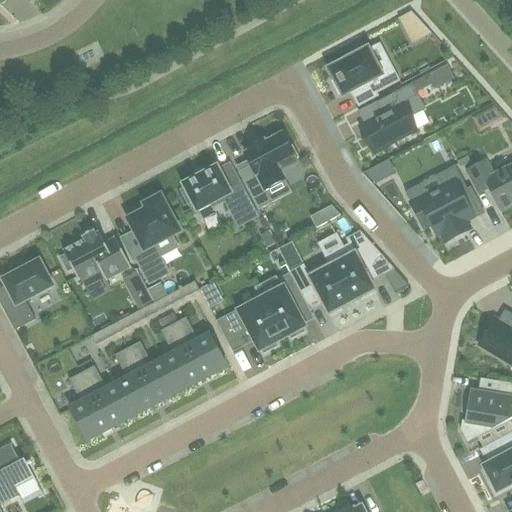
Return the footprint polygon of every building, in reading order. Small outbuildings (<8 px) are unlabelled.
[(400,19),(405,28),(419,21),(412,13),(400,19)] [(352,59),(329,70),(335,81),(332,83),(339,96),(342,94),(344,97),(351,93),(370,83),(376,95),(377,94),(400,82),(389,62),(378,68),(369,51),(368,50),(365,52),(363,48),(350,55),(352,59)] [(432,86),(434,91),(455,80),(449,69),(428,80),(432,86)] [(365,126),(360,128),(374,155),(417,132),(410,119),(403,107),(419,98),(412,85),(378,103),(377,104),(384,116),(365,126)] [(493,126),(505,120),(494,108),(486,112),(493,126)] [(247,154),(245,154),(252,167),(239,173),(260,211),(273,204),(266,191),(286,181),(281,173),(298,164),(296,161),(300,159),(293,147),(290,149),(282,135),(266,144),(265,142),(246,152),(247,154)] [(115,149),(102,155),(109,170),(122,163),(115,149)] [(486,162),(467,172),(480,195),(487,191),(499,214),(511,206),(511,167),(494,177),(486,162)] [(192,204),(197,212),(197,214),(198,215),(199,214),(199,213),(212,206),(213,209),(226,202),(239,228),(258,218),(238,181),(228,186),(219,168),(219,167),(218,166),(217,167),(205,174),(204,174),(196,178),(196,179),(184,185),(183,185),(182,186),(183,187),(185,190),(181,192),(189,206),(192,204)] [(420,186),(405,194),(424,228),(431,224),(437,236),(442,233),(448,243),(469,231),(465,224),(464,222),(469,219),(463,207),(474,202),(468,191),(456,167),(437,177),(444,190),(427,199),(420,186)] [(366,173),(376,184),(383,180),(377,168),(366,173)] [(180,233),(161,197),(145,206),(147,211),(128,221),(147,256),(137,261),(150,286),(171,275),(155,246),(180,233)] [(324,214),(329,223),(341,217),(334,209),(324,214)] [(94,232),(83,238),(85,242),(64,253),(66,256),(61,259),(69,273),(73,270),(80,282),(82,281),(86,289),(105,279),(107,282),(132,269),(116,239),(105,244),(99,234),(96,236),(94,232)] [(325,258),(327,263),(329,262),(351,304),(360,299),(362,303),(377,295),(363,267),(382,257),(361,233),(347,240),(349,245),(325,258)] [(54,288),(40,261),(3,281),(15,305),(4,311),(16,332),(36,321),(27,302),(54,288)] [(342,309),(351,304),(329,262),(327,263),(309,273),(305,266),(290,273),(291,275),(303,297),(316,290),(331,319),(344,313),(342,309)] [(409,287),(410,287),(395,271),(386,276),(396,294),(409,287)] [(283,288),(261,300),(283,341),(290,337),(291,341),(306,333),(304,329),(306,328),(294,306),(304,300),(303,297),(291,275),(287,277),(279,281),(283,288)] [(195,283),(183,290),(187,298),(200,291),(195,283)] [(201,292),(204,298),(216,291),(213,285),(201,292)] [(174,305),(187,298),(183,290),(170,297),(174,305)] [(136,301),(142,311),(144,310),(154,305),(149,294),(136,301)] [(170,297),(157,304),(161,312),(174,305),(170,297)] [(261,300),(217,323),(231,349),(252,338),(260,352),(262,352),(263,355),(278,347),(276,344),(283,341),(261,300)] [(148,319),(161,312),(157,304),(154,305),(144,310),(148,319)] [(135,326),(148,319),(144,310),(142,311),(131,317),(135,326)] [(118,324),(122,332),(135,326),(131,317),(118,324)] [(187,319),(174,326),(203,381),(205,380),(206,382),(207,381),(206,379),(227,368),(210,337),(199,343),(187,319)] [(495,321),(480,346),(511,364),(511,330),(511,331),(499,323),(495,321)] [(118,324),(105,331),(110,339),(122,332),(118,324)] [(174,356),(163,361),(180,393),(200,382),(201,385),(202,384),(201,382),(203,381),(174,326),(161,333),(174,356)] [(97,346),(110,339),(105,331),(92,338),(97,346)] [(141,343),(128,350),(157,405),(159,404),(160,406),(162,405),(161,403),(180,393),(163,361),(153,367),(141,343)] [(384,350),(388,361),(406,356),(403,345),(384,350)] [(128,380),(118,385),(134,417),(154,406),(155,409),(157,408),(155,406),(157,405),(128,350),(115,357),(128,380)] [(95,367),(82,374),(111,429),(113,428),(114,430),(116,430),(115,427),(134,417),(118,385),(107,391),(95,367)] [(111,429),(82,374),(69,381),(82,405),(71,410),(87,442),(108,431),(109,433),(111,433),(109,430),(111,429)] [(511,385),(501,383),(499,395),(471,390),(466,422),(463,421),(461,431),(468,444),(511,420),(511,385)] [(511,434),(492,445),(499,459),(494,461),(495,462),(484,468),(492,482),(488,484),(496,498),(511,489),(511,434)] [(0,511),(1,511),(0,509),(0,506),(19,497),(15,490),(35,480),(25,461),(20,463),(11,446),(0,452),(0,511)] [(177,447),(168,450),(177,477),(197,470),(191,453),(181,456),(177,447)]
